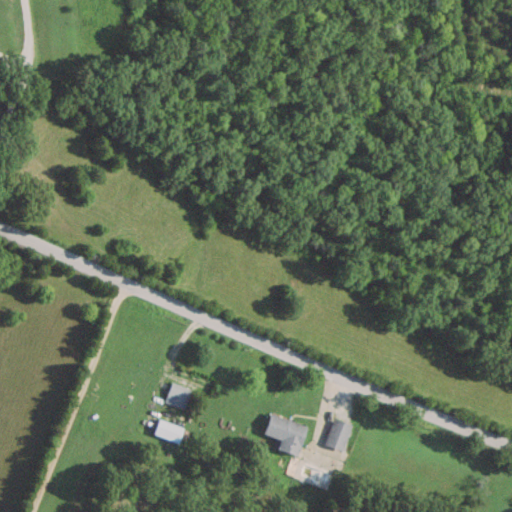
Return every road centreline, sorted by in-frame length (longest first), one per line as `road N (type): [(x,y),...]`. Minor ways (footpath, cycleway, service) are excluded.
road 1 (residential): [(511,440),(331,372),(0,225)]
road 2 (residential): [(120,283),(29,511)]
road 3 (residential): [(0,124),(22,81),(22,0)]
